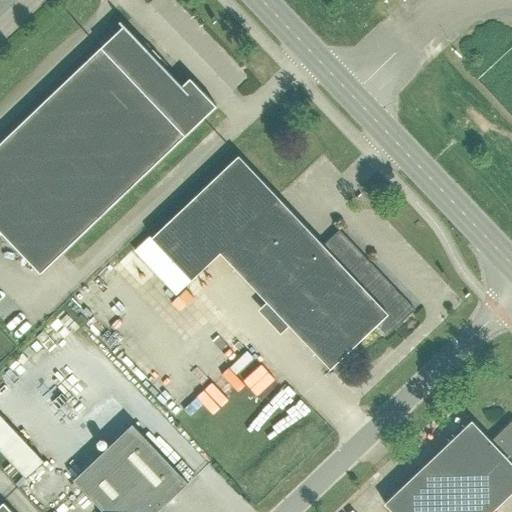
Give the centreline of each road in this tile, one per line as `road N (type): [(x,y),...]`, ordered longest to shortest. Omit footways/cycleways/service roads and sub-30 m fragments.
road 1 (tertiary): [(511,264),(261,0)]
road 2 (unclassified): [(288,511),(511,299)]
